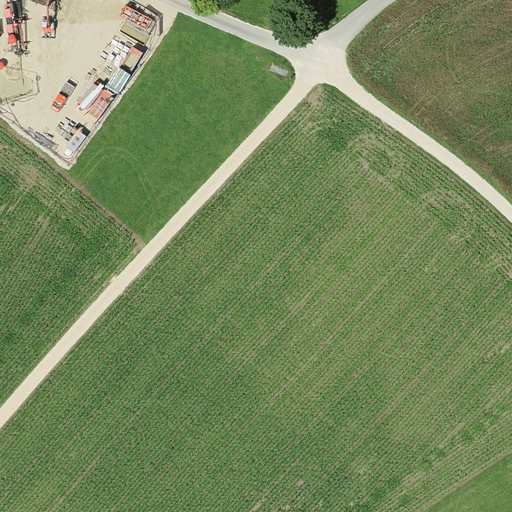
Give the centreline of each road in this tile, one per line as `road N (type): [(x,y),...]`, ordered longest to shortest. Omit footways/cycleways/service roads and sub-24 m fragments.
road 1 (track): [(319,66),(0,425)]
road 2 (track): [(319,66),(511,211)]
road 3 (track): [(319,66),(173,0)]
